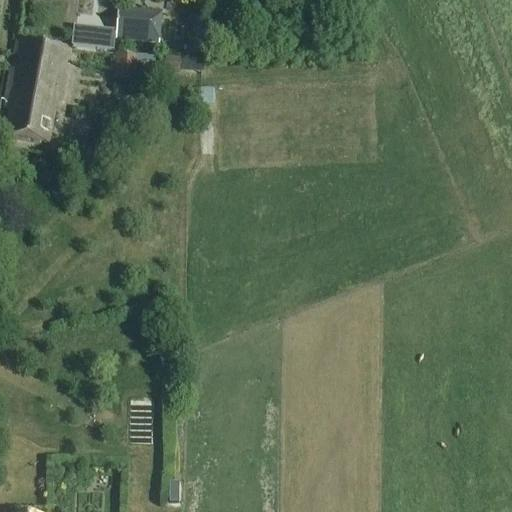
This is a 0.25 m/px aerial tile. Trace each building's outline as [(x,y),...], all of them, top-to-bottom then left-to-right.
[(161,14),(117,11),(115,40),(159,43),(161,14)] [(95,51),(113,53),(115,34),(97,32),(95,51)] [(69,50),(15,44),(3,104),(6,104),(5,111),(10,111),(4,139),(45,148),(52,115),(56,115),(69,50)] [(115,55),(113,82),(115,82),(114,91),(134,93),(136,57),(115,55)] [(164,66),(163,74),(179,75),(179,61),(164,61),(164,66)] [(200,104),(215,104),(215,87),(199,88),(200,104)]
